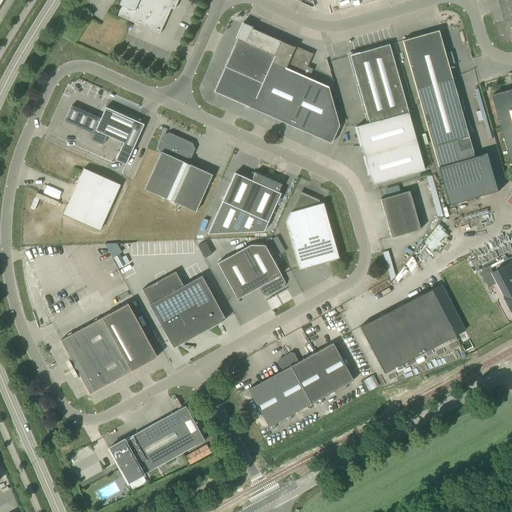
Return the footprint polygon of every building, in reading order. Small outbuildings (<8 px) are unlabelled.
[(124,0),(118,15),(159,34),(171,8),(174,9),(178,0),(124,0)] [(511,0),(509,0),(500,3),(505,22),(509,21),(511,30),(511,0)] [(214,91),(258,111),(279,65),(288,45),(281,42),(282,40),(281,40),(281,41),(265,34),(266,33),(265,32),(264,34),(252,28),(252,27),(242,23),(236,38),(237,39),(214,91)] [(402,40),(416,89),(452,79),(438,30),(402,40)] [(408,112),(392,54),(389,44),(350,55),(369,123),(408,112)] [(288,45),(279,65),(308,78),(312,69),(307,67),(313,54),(305,50),(304,52),(291,46),(291,47),(288,45)] [(314,80),(308,78),(279,65),(258,111),(331,144),(339,126),(328,86),(314,80)] [(472,148),(458,98),(452,79),(416,89),(432,147),(438,167),(449,205),(499,191),(488,152),(474,156),(472,148)] [(511,162),(511,163),(511,107),(507,90),(493,95),(511,162)] [(126,164),(130,155),(144,124),(106,107),(100,118),(72,105),(65,121),(94,134),(91,140),(101,145),(104,144),(107,136),(123,143),(115,160),(126,164)] [(416,141),(408,112),(369,123),(356,127),(364,155),(416,141)] [(164,136),(159,147),(160,152),(161,152),(144,189),(173,202),(190,164),(188,160),(193,149),(191,144),(169,134),(164,136)] [(425,170),(416,141),(364,155),(372,185),(425,170)] [(212,174),(190,164),(173,202),(195,212),(212,174)] [(100,230),(120,184),(84,168),(63,214),(100,230)] [(235,173),(230,183),(207,233),(263,231),(280,193),(278,192),(281,184),(255,172),(251,180),(235,173)] [(410,191),(381,199),(380,199),(391,238),(421,230),(410,191)] [(299,269),(328,261),(338,258),(323,203),(319,204),(318,201),(300,193),(293,209),(294,211),(290,212),(286,222),(299,269)] [(436,251),(451,232),(439,223),(424,242),(436,251)] [(281,252),(284,250),(276,237),(273,238),(281,252)] [(285,282),(265,245),(250,244),(217,263),(237,298),(258,287),(262,295),(267,296),(284,287),(285,282)] [(511,279),(505,266),(493,273),(498,282),(511,308),(511,279)] [(491,268),(482,273),(489,286),(498,282),(493,273),(491,268)] [(149,305),(169,341),(173,348),(226,319),(202,276),(183,286),(175,272),(142,290),(150,304),(149,305)] [(456,335),(465,330),(460,320),(441,284),(359,326),(384,373),(456,335)] [(96,307),(101,317),(110,312),(105,302),(96,307)] [(94,322),(108,348),(123,375),(157,357),(128,303),(94,322)] [(73,368),(108,348),(94,322),(60,340),(70,358),(68,359),(73,368)] [(285,356),(311,403),(353,380),(333,342),(298,361),(295,354),(290,353),(285,356)] [(89,394),(123,375),(108,348),(73,368),(78,377),(80,376),(89,394)] [(311,403),(285,356),(279,358),(278,363),(282,370),(248,389),(268,427),(311,403)] [(185,406),(177,410),(143,429),(162,464),(196,445),(205,440),(185,406)] [(162,464),(143,429),(109,448),(128,483),(162,464)] [(208,445),(186,454),(189,462),(211,453),(208,445)]
